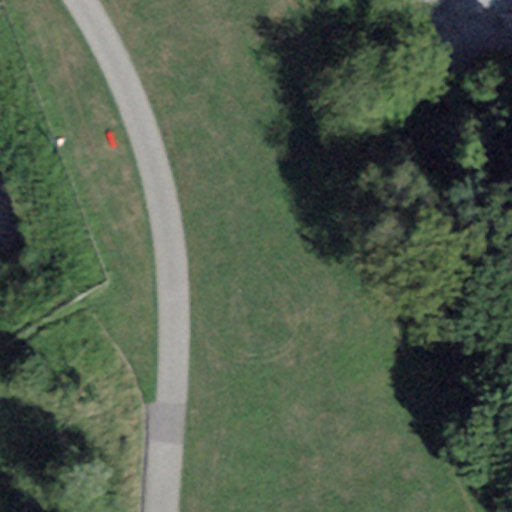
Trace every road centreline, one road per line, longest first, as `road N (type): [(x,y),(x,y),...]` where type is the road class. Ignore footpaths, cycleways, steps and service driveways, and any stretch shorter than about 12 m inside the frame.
road 1 (motorway): [(92,0),(273,511)]
road 2 (motorway): [(389,511),(208,0)]
road 3 (unclassified): [(79,0),(136,111),(163,205),(173,358),(162,511)]
